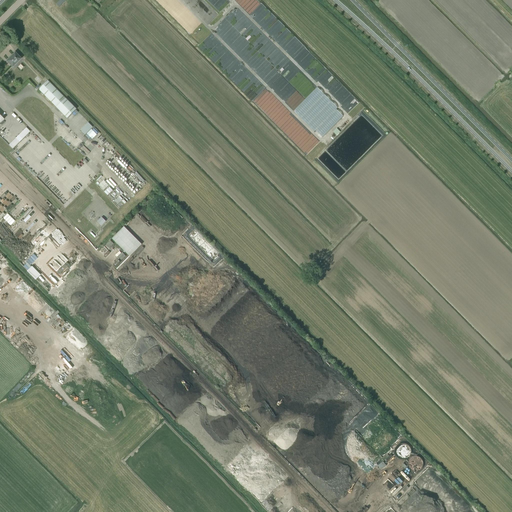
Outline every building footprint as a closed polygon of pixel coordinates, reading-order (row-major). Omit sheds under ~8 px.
[(12,67),(20,59),(15,53),(6,61),(12,67)] [(48,81),(39,89),(67,118),(76,109),(48,81)] [(88,122),(80,130),(85,134),(93,126),(88,122)] [(129,164),(122,157),(118,160),(125,167),(129,164)] [(97,222),(101,226),(106,221),(102,217),(97,222)] [(395,450),(395,453),(395,455),(397,458),(399,459),(402,460),(405,460),(407,459),(409,457),(411,454),(411,451),(410,448),(408,446),(406,445),(403,444),(401,444),(398,445),(396,447),(395,450)] [(407,462),(407,465),(408,467),(409,470),(412,471),(414,472),(417,472),(420,471),(422,469),(423,466),(423,463),(422,460),(421,458),(419,457),(416,456),(413,456),(410,457),(408,459),(407,462)]
